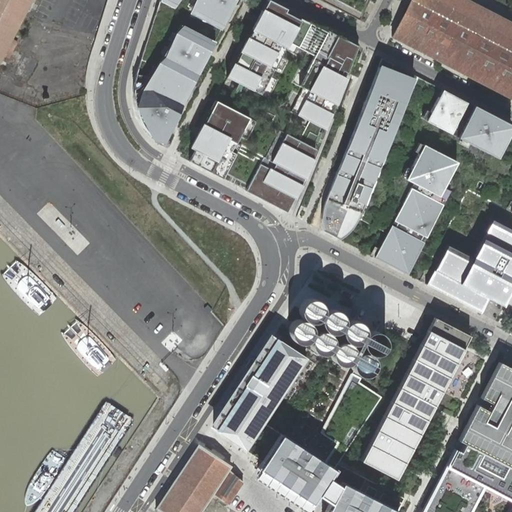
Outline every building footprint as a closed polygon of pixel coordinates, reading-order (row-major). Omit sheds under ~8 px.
[(8,47),(31,0),(0,0),(0,60),(3,54),(8,57),(9,57),(13,50),(8,47)] [(234,0),(160,0),(137,77),(133,99),(139,119),(144,126),(154,137),(162,142),(234,0)] [(357,45),(268,0),(267,0),(191,148),(195,150),(189,162),(286,212),(306,172),(316,149),(357,45)] [(320,0),(365,23),(376,0),(320,0)] [(409,0),(390,37),(511,100),(511,24),(465,0),(409,0)] [(31,3),(29,9),(42,13),(44,7),(31,3)] [(16,42),(11,39),(8,47),(13,50),(16,42)] [(511,125),(381,58),(323,205),(321,214),(321,223),(322,231),(339,239),(346,236),(353,231),(360,220),(386,233),(374,257),(406,274),(419,250),(440,260),(427,285),(479,312),(486,297),(500,303),(511,280),(511,125)] [(372,355),(371,354),(373,354),(376,354),(380,353),(384,347),(385,341),(383,337),(381,333),(377,330),(372,329),(368,330),(365,332),(364,334),(364,328),(363,325),(361,322),(357,319),(353,319),(349,319),(345,321),(343,323),(344,321),(343,317),(342,314),(340,311),(337,309),(332,307),(327,309),(323,312),(323,308),(322,305),(320,302),(317,299),(313,297),(309,297),(306,298),(301,302),(299,306),(298,311),(300,316),(302,318),(297,318),(293,320),(291,322),(289,325),(288,327),(288,333),(290,337),(292,340),(297,343),(301,343),(304,342),(309,339),(308,343),(309,344),(311,349),(314,352),(318,353),(320,353),(325,352),(328,351),(330,350),(329,353),(330,357),(333,361),(338,364),(341,365),(347,363),(350,361),(349,364),(350,367),(351,370),(352,371),(354,372),(357,373),(361,374),(365,373),(371,370),(374,367),(375,362),(375,360),(374,358),(372,355)] [(470,335),(434,317),(360,460),(395,478),(470,335)] [(274,337),(213,428),(245,450),(306,358),(274,337)] [(457,439),(462,442),(511,467),(511,369),(498,362),(480,397),(491,403),(487,410),(476,404),(457,439)] [(333,468),(280,433),(257,469),(312,504),(318,493),(332,502),(325,511),(396,511),(398,510),(341,481),(335,491),(324,485),(333,468)] [(511,511),(511,467),(462,442),(458,450),(453,448),(445,463),(419,511),(511,511)] [(230,466),(198,444),(156,509),(161,511),(200,511),(212,494),(228,505),(243,482),(228,469),(230,466)]
